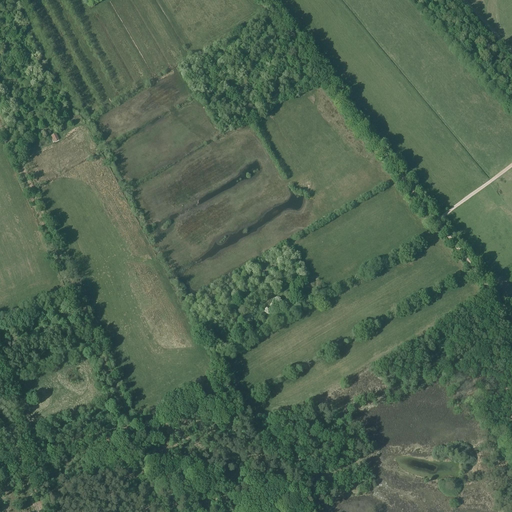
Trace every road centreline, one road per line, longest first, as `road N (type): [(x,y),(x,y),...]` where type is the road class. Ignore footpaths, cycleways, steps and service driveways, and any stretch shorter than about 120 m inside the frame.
road 1 (track): [(0,121),(147,462),(178,481),(197,511)]
road 2 (track): [(266,0),(511,319)]
